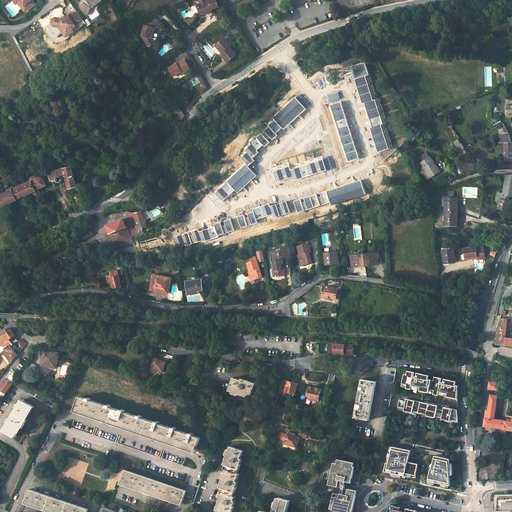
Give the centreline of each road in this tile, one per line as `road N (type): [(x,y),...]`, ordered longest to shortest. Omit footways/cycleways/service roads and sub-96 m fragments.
road 1 (residential): [(9,323),(26,298),(90,289),(158,307),(218,310),(281,306),(322,277),(488,297)]
road 2 (residential): [(214,90),(141,178),(0,256)]
road 3 (unclassified): [(57,337),(281,360)]
road 4 (residential): [(313,95),(337,85),(349,91),(367,161),(294,190),(264,187)]
road 5 (residential): [(503,252),(471,458)]
road 6 (residential): [(469,374),(281,360)]
road 7 (residential): [(438,0),(369,14),(279,48)]
